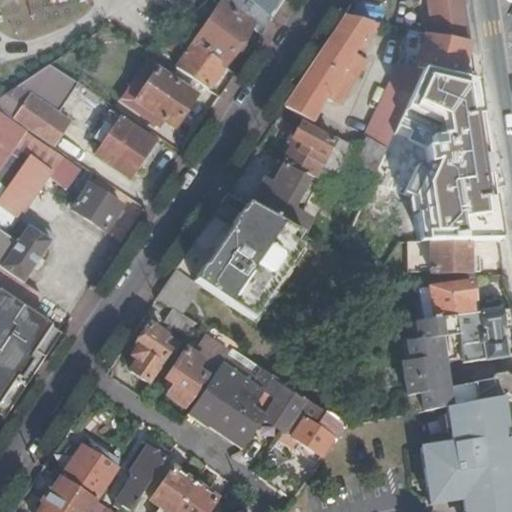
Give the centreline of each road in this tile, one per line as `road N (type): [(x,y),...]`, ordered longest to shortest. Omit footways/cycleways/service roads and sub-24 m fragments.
road 1 (unclassified): [(0,480),(320,0)]
road 2 (unclassified): [(482,0),(511,189)]
